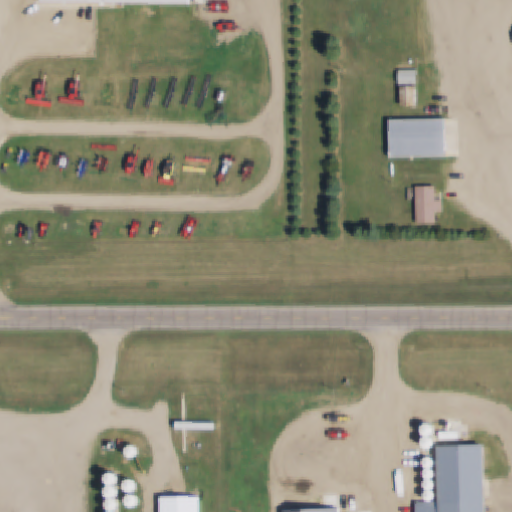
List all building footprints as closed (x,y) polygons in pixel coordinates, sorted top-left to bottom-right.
[(400,69),(418,70),(418,84),(400,83),(400,69)] [(401,86),(417,87),(417,105),(401,105),(401,86)] [(388,119),(447,118),(448,157),(389,159),(388,119)] [(418,185),(437,186),(437,200),(445,200),(444,211),(436,210),(436,223),(417,222),(418,185)] [(433,424),(435,429),(433,433),(429,436),(424,434),(422,429),(423,425),(428,422),(433,424)] [(433,438),(435,442),(434,447),(429,449),(425,447),(422,443),(424,438),(429,436),(433,438)] [(138,446),(140,450),(138,455),(134,457),(129,455),(128,450),(129,446),(134,444),(138,446)] [(152,446),(153,451),(152,455),(147,457),(143,455),(141,451),(143,446),(147,444),(152,446)] [(437,446),(485,445),(486,511),(417,511),(417,501),(438,501),(437,446)] [(433,457),(435,461),(433,465),(430,467),(426,465),(424,462),(425,458),(429,456),(433,457)] [(131,511),(132,463),(201,464),(200,511),(131,511)] [(434,469),(435,473),(434,477),(430,478),(426,477),(424,473),(426,469),(430,467),(434,469)] [(116,474),(118,479),(116,483),(112,485),(108,483),(106,479),(108,474),(112,472),(116,474)] [(434,480),(435,484),(434,488),(430,490),(426,488),(424,484),(426,480),(430,479),(434,480)] [(117,487),(118,491),(117,496),(112,498),(108,496),(106,491),(108,487),(112,485),(117,487)] [(434,491),(436,495),(434,499),(431,501),(427,499),(425,496),(426,492),(430,490),(434,491)] [(120,500),(121,504),(120,509),(115,510),(111,509),(109,504),(111,500),(115,498),(120,500)]
